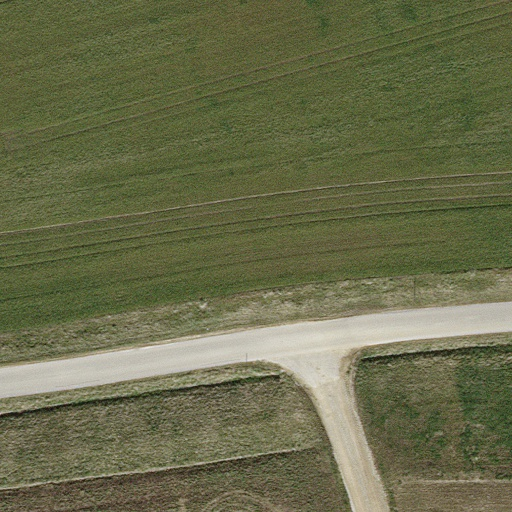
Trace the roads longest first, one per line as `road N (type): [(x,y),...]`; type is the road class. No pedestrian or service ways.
road 1 (unclassified): [(0,384),(399,327),(511,319)]
road 2 (track): [(369,511),(314,338)]
